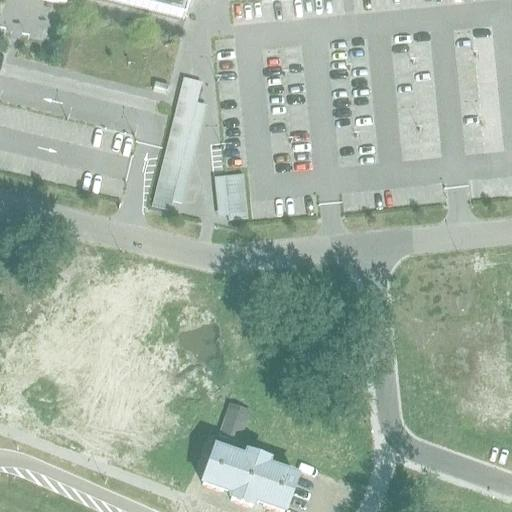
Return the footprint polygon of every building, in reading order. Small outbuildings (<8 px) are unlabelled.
[(41,0),(66,6),(67,0),(103,0),(184,20),(188,0),(41,0)] [(201,83),(183,79),(151,207),(170,212),(173,202),(181,204),(206,107),(196,104),(201,83)] [(247,220),(242,175),(213,178),(217,219),(228,218),(229,221),(247,220)] [(511,253),(419,263),(398,292),(413,418),(447,439),(511,432),(511,253)] [(97,369),(79,444),(135,458),(153,383),(97,369)] [(244,460),(214,449),(202,485),(232,495),(230,500),(252,508),(253,503),(279,511),(283,511),(296,478),(266,467),(268,462),(246,455),(244,460)]
